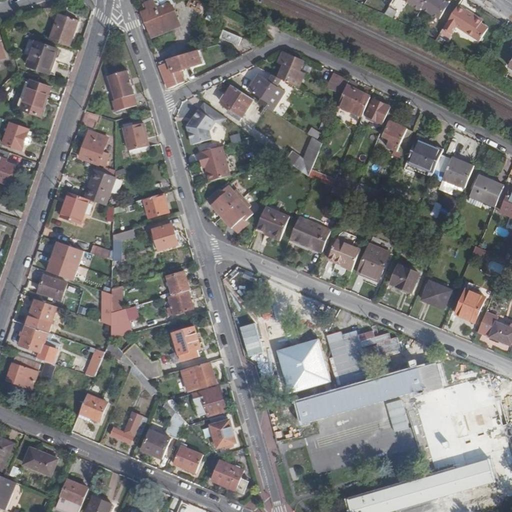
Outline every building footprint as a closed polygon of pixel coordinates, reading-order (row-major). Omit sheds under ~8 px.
[(175,8),(178,0),(155,0),(148,3),(151,11),(144,14),(151,33),(180,23),(175,8)] [(406,0),(422,10),(423,8),(440,19),(449,4),(443,0),(406,0)] [(484,22),(459,7),(445,30),(453,35),(459,26),(482,41),(489,29),(482,24),(484,22)] [(61,16),(52,41),(70,48),(79,22),(61,16)] [(242,47),(245,39),(225,30),(222,39),(242,47)] [(59,51),(36,43),(28,67),(50,75),(56,59),(59,51)] [(203,63),(199,51),(162,63),(163,66),(162,67),(170,88),(179,85),(178,80),(184,78),(182,70),(203,63)] [(288,65),(282,79),(284,80),(301,89),(312,65),(285,53),(281,62),(288,65)] [(117,112),(138,106),(134,95),(135,95),(127,71),(109,77),(116,101),(113,102),(117,112)] [(329,88),(345,95),(351,81),(336,73),(329,88)] [(279,87),(284,80),(282,79),(275,76),(271,81),(262,75),(251,90),(264,99),(261,103),(275,112),(288,93),(279,87)] [(53,91),(29,82),(25,93),(28,95),(24,109),(23,112),(39,118),(46,101),(49,102),(53,91)] [(244,115),(255,99),(234,85),(223,101),(232,107),(244,115)] [(371,98),(375,90),(365,85),(362,94),(371,98)] [(362,94),(351,89),(347,97),(367,106),(371,98),(362,94)] [(19,108),(24,109),(28,95),(25,93),(19,108)] [(367,117),(385,125),(393,108),(375,101),(367,117)] [(228,118),(206,102),(188,126),(194,143),(213,138),(210,129),(217,121),(223,125),(228,118)] [(242,119),(244,115),(232,107),(230,111),(242,119)] [(398,152),(408,129),(392,122),(385,138),(392,142),(389,148),(398,152)] [(144,123),(125,129),(132,152),(150,146),(144,123)] [(22,152),(30,130),(12,124),(4,146),(22,152)] [(312,128),(310,135),(319,139),(322,132),(312,128)] [(398,152),(405,154),(412,138),(415,132),(408,129),(398,152)] [(108,139),(90,132),(81,158),(100,164),(108,139)] [(342,147),(351,150),(355,140),(351,138),(347,136),(342,147)] [(363,138),(360,137),(357,136),(355,140),(351,150),(357,153),(363,138)] [(311,177),(324,145),(315,138),(305,162),(291,152),(286,160),(311,177)] [(426,145),(412,138),(405,154),(403,158),(430,170),(439,148),(427,143),(426,145)] [(223,146),(200,153),(204,168),(207,167),(211,182),(232,176),(223,146)] [(7,164),(11,155),(0,151),(0,182),(11,186),(17,168),(7,164)] [(445,178),(467,188),(476,167),(455,158),(445,178)] [(491,190),(502,194),(510,175),(487,165),(478,184),(491,190)] [(85,181),(79,196),(90,200),(99,203),(108,175),(87,168),(83,180),(85,181)] [(223,191),(221,189),(211,198),(216,203),(214,205),(235,227),(236,226),(241,231),(252,222),(250,219),(257,212),(252,207),(254,205),(239,188),(236,190),(231,184),(223,191)] [(489,196),(491,190),(478,184),(476,191),(489,196)] [(376,194),(359,187),(355,196),(372,203),(376,194)] [(511,190),(501,212),(511,216),(511,190)] [(81,223),(90,200),(79,196),(71,193),(62,217),(81,223)] [(170,212),(165,194),(146,200),(151,218),(170,212)] [(280,208),(268,202),(267,206),(278,211),(280,208)] [(130,210),(129,205),(116,209),(116,215),(130,210)] [(278,211),(267,206),(258,228),(267,232),(274,235),(273,237),(281,241),(291,217),(278,211)] [(171,224),(155,229),(162,254),(178,248),(171,224)] [(314,254),(321,257),(330,237),(307,226),(298,245),(315,252),(314,254)] [(123,254),(122,234),(115,236),(114,254),(123,254)] [(347,267),(353,270),(362,249),(339,240),(331,258),(344,264),(348,265),(347,267)] [(85,252),(59,243),(49,273),(75,282),(85,252)] [(381,282),(393,254),(373,244),(360,272),(381,282)] [(96,247),(93,255),(109,261),(114,263),(114,254),(96,247)] [(488,251),(478,247),(475,254),(485,258),(488,251)] [(422,275),(400,266),(392,284),(413,293),(422,275)] [(168,278),(173,296),(190,291),(184,273),(168,278)] [(69,284),(45,277),(39,294),(64,301),(69,284)] [(453,290),(432,281),(425,300),(445,309),(453,290)] [(477,322),(487,297),(468,289),(458,313),(477,322)] [(195,308),(190,291),(173,296),(170,297),(172,307),(168,308),(170,315),(174,313),(174,315),(195,308)] [(106,292),(103,324),(113,327),(113,313),(113,295),(106,292)] [(55,313),(56,308),(37,301),(35,306),(34,306),(28,326),(49,333),(55,313)] [(131,334),(125,310),(113,313),(113,327),(112,339),(131,334)] [(492,336),(511,344),(511,343),(511,326),(498,321),(492,336)] [(42,353),(49,333),(28,326),(21,345),(42,353)] [(194,327),(173,333),(180,356),(189,353),(190,358),(199,355),(198,350),(201,349),(194,327)] [(118,354),(120,348),(112,339),(108,349),(118,354)] [(98,350),(88,375),(96,378),(107,353),(98,350)] [(41,365),(17,357),(9,382),(34,390),(40,373),(38,373),(41,365)] [(211,362),(182,371),(189,393),(217,384),(211,362)] [(321,389),(289,398),(297,426),(306,423),(306,425),(424,390),(425,393),(445,387),(438,364),(330,395),(324,397),(321,389)] [(153,395),(158,391),(149,381),(143,374),(138,379),(153,395)] [(320,384),(321,389),(324,397),(330,395),(325,382),(320,384)] [(222,392),(203,397),(205,402),(200,403),(201,408),(205,407),(207,414),(227,408),(222,392)] [(109,403),(89,395),(81,413),(101,422),(109,403)] [(511,399),(446,419),(461,468),(490,460),(490,461),(503,458),(494,428),(511,422),(511,399)] [(184,412),(179,415),(181,417),(185,422),(189,427),(195,425),(184,412)] [(143,417),(133,414),(126,433),(115,429),(111,437),(131,445),(143,417)] [(173,435),(179,438),(185,422),(181,417),(173,435)] [(230,421),(211,427),(218,449),(237,443),(230,421)] [(171,439),(151,431),(143,452),(163,460),(171,439)] [(15,445),(0,438),(0,468),(3,461),(7,463),(15,445)] [(204,456),(182,447),(174,466),(196,475),(204,456)] [(58,461),(31,449),(25,465),(52,477),(58,461)] [(398,511),(496,483),(490,461),(490,460),(461,468),(350,500),(353,511),(398,511)] [(245,472),(221,462),(213,482),(245,494),(249,482),(241,479),(245,472)] [(6,510),(17,483),(8,479),(0,475),(0,508),(6,510)] [(62,498),(83,507),(90,489),(69,480),(62,498)] [(57,509),(63,511),(80,511),(83,507),(62,498),(57,509)] [(110,511),(113,505),(95,498),(88,511),(110,511)]
